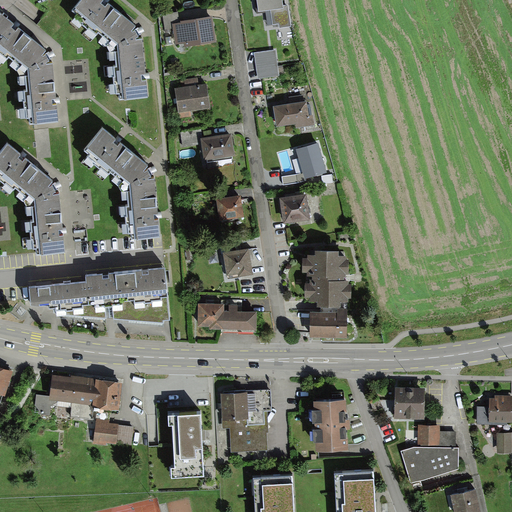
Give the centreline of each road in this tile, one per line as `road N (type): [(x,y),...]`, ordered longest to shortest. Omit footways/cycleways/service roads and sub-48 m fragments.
road 1 (residential): [(283,360),(229,0)]
road 2 (primary): [(0,335),(114,355),(283,360)]
road 3 (primary): [(283,360),(428,357),(511,344)]
